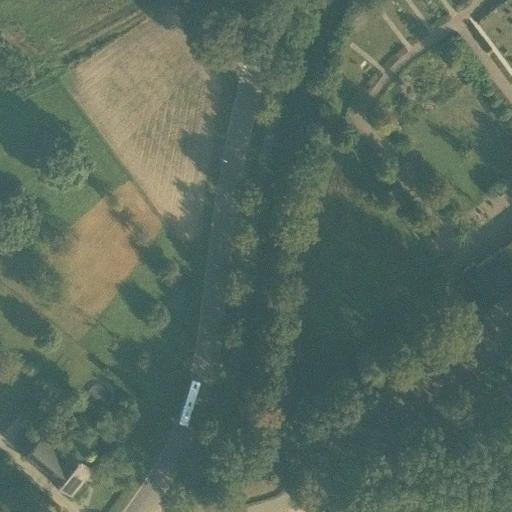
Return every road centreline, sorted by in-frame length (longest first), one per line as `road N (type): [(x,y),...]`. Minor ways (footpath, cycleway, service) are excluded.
road 1 (tertiary): [(139,511),(175,454),(201,382),(230,169),(249,93),(300,0)]
road 2 (unclassified): [(252,511),(425,450),(511,388)]
